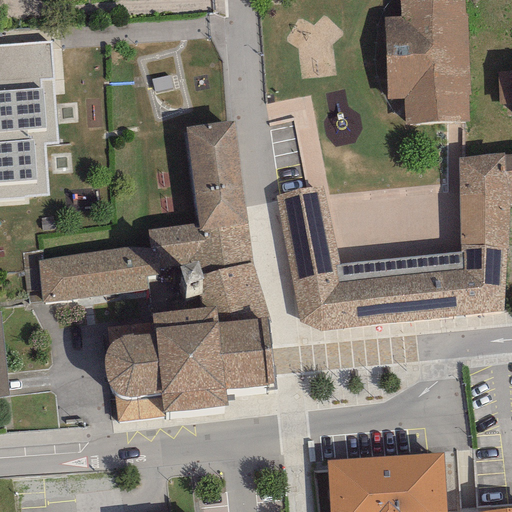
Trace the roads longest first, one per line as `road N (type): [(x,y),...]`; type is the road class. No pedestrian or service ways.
road 1 (residential): [(245,0),(294,428)]
road 2 (residential): [(294,428),(234,446),(0,466)]
road 3 (residential): [(433,349),(438,394),(400,418),(294,428)]
